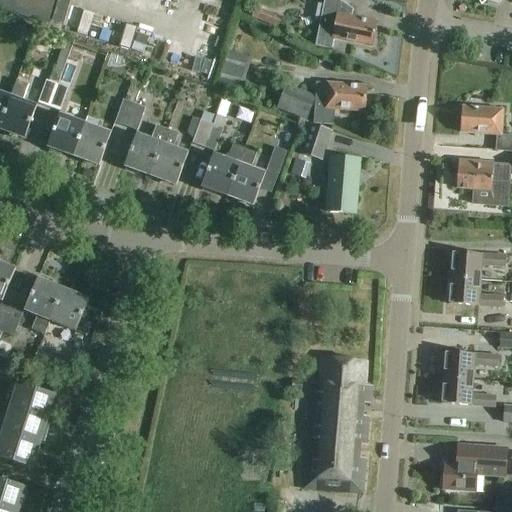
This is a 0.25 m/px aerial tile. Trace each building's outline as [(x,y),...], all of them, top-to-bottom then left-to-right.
[(0,0),(0,10),(49,25),(56,0),(0,0)] [(70,0),(58,0),(49,30),(61,34),(70,0)] [(317,21),(321,22),(316,46),(332,50),(334,40),(372,48),(377,23),(352,18),(353,11),(337,0),(325,0),(324,8),(320,7),(317,21)] [(269,13),(266,18),(264,24),(277,29),(281,18),(269,13)] [(46,81),(38,104),(49,108),(57,85),(71,44),(64,41),(54,70),(53,70),(48,82),(46,81)] [(10,99),(0,128),(0,129),(25,138),(36,108),(21,103),(28,86),(17,81),(10,99)] [(365,114),(367,87),(328,84),(327,97),(316,96),(314,124),(334,125),(335,112),(365,114)] [(57,85),(49,108),(60,112),(68,89),(57,85)] [(307,121),(315,96),(286,86),(277,110),(307,121)] [(0,128),(10,99),(0,95),(0,128)] [(123,101),(115,123),(126,127),(134,105),(123,101)] [(134,105),(126,127),(137,132),(145,109),(134,105)] [(511,153),(511,138),(502,137),(504,112),(463,108),(461,134),(497,137),(496,152),(511,153)] [(48,148),(74,157),(84,126),(59,117),(48,148)] [(201,121),(192,144),(203,148),(212,125),(201,121)] [(331,131),(326,130),(309,124),(299,155),(321,162),(331,131)] [(212,125),(203,148),(214,152),(223,129),(212,125)] [(84,126),(74,157),(99,166),(110,135),(84,126)] [(150,175),(166,129),(157,126),(151,143),(137,138),(126,167),(150,175)] [(166,129),(150,175),(177,185),(187,156),(173,150),(179,134),(166,129)] [(243,154),(228,196),(254,206),(265,175),(250,170),(256,154),(245,149),(243,154)] [(265,175),(260,190),(270,193),(285,152),(276,149),(266,175),(265,175)] [(202,186),(228,196),(243,154),(236,151),(231,163),(214,156),(202,186)] [(357,217),(362,162),(331,159),(327,215),(357,217)] [(507,209),(509,183),(510,168),(493,166),(493,165),(460,162),(457,190),(474,191),(473,205),(507,209)] [(451,280),(481,282),(482,267),(505,269),(506,258),(453,254),(451,280)] [(0,266),(0,301),(2,302),(14,272),(0,266)] [(480,297),(481,282),(451,280),(449,305),(502,309),(503,298),(480,297)] [(25,312),(37,317),(32,331),(45,336),(50,323),(62,293),(37,282),(25,312)] [(62,293),(50,323),(76,333),(88,304),(62,293)] [(1,305),(0,307),(0,331),(2,333),(12,310),(1,305)] [(12,310),(2,333),(13,337),(23,314),(12,310)] [(511,335),(501,335),(500,349),(511,350),(511,335)] [(53,372),(58,360),(37,352),(33,364),(53,372)] [(444,380),(474,382),(475,367),(499,368),(499,357),(446,354),(444,380)] [(366,388),(368,363),(321,360),(320,385),(312,384),(305,492),(364,496),(366,460),(359,460),(360,446),(368,447),(370,419),(362,418),(363,404),(371,405),(372,388),(366,388)] [(473,397),(474,382),(444,380),(442,405),(496,409),(496,398),(473,397)] [(11,410),(47,420),(54,396),(18,385),(11,410)] [(511,408),(504,408),(503,424),(511,424),(511,408)] [(3,434),(40,445),(41,441),(45,442),(48,430),(44,429),(47,420),(11,410),(3,434)] [(0,458),(32,469),(40,445),(3,434),(0,444),(0,458)] [(444,491),(476,493),(477,475),(505,477),(507,450),(478,448),(458,447),(456,467),(446,466),(444,491)] [(0,507),(14,511),(19,511),(26,489),(0,481),(0,507)]
